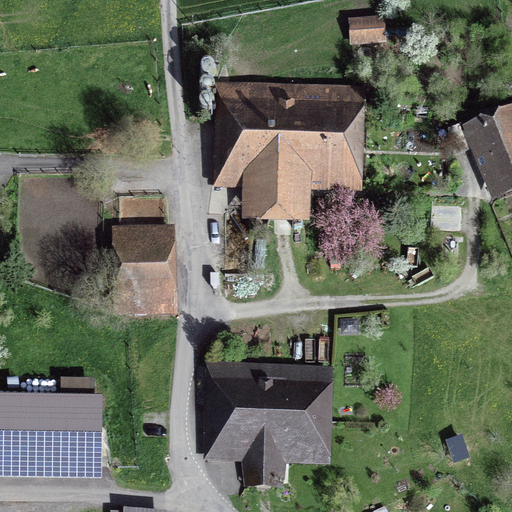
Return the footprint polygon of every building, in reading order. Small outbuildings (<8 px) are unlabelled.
[(382,21),(351,23),(353,43),(383,41),(382,21)] [(360,105),(361,90),(216,86),(216,100),(232,101),(229,174),(255,175),(253,216),(300,217),(301,176),(347,178),(349,113),(360,105)] [(511,105),(474,120),(500,190),(511,185),(511,105)] [(119,228),(119,311),(175,310),(173,227),(119,228)] [(207,366),(206,414),(218,414),(217,448),(245,449),(244,482),(283,484),(284,451),(316,451),(318,370),(207,366)] [(0,404),(0,464),(96,466),(97,405),(0,404)]
